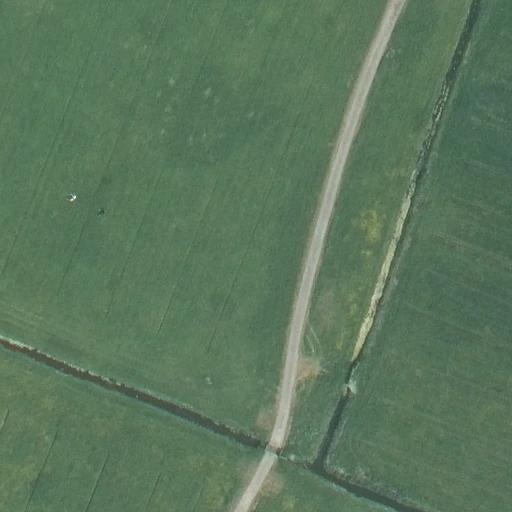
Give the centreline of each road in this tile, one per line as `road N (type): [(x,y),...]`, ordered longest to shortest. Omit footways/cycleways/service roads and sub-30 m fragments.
road 1 (track): [(240,511),(278,443),(310,251),(402,0)]
road 2 (track): [(511,435),(291,364)]
